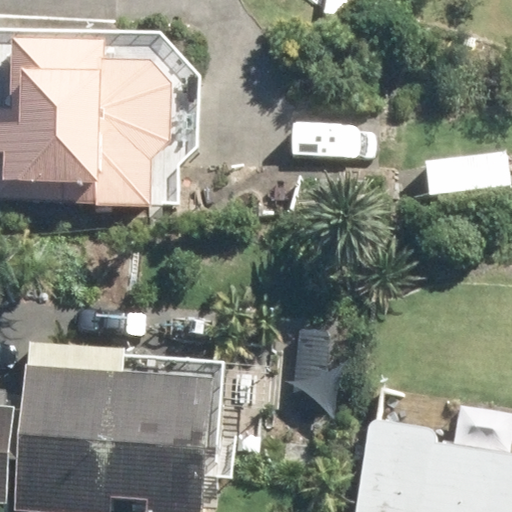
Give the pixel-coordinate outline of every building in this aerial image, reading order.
[(7,117),(2,208),(168,218),(170,177),(194,161),(199,105),(178,79),(129,75),(129,57),(28,53),(24,118),(7,117)] [(413,166),(413,199),(464,199),(465,167),(413,166)] [(330,424),(335,328),(294,326),(292,389),(330,424)] [(160,511),(220,511),(232,395),(42,377),(38,420),(0,416),(0,511),(18,511),(24,471),(33,473),(30,511),(130,511),(131,509),(160,511)] [(511,511),(511,462),(448,454),(449,445),(442,437),(390,429),(379,436),(367,511),(511,511)]
